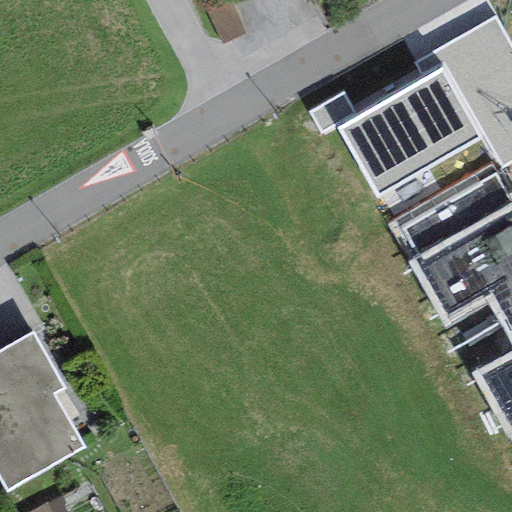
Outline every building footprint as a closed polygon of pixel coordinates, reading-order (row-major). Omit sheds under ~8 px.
[(246,33),(230,0),(203,0),(199,2),(220,45),(246,33)] [(511,51),(494,19),(414,64),(423,80),(441,70),(481,139),(499,171),(511,163),(511,51)] [(423,80),(337,129),(377,199),(481,139),(441,70),(423,80)] [(494,176),(400,228),(417,258),(406,264),(443,329),(486,305),(511,350),(511,351),(471,374),(505,435),(511,431),(511,206),(511,207),(494,176)] [(32,333),(0,351),(0,479),(7,492),(83,449),(52,396),(64,389),(32,333)] [(68,511),(60,497),(33,511),(68,511)]
